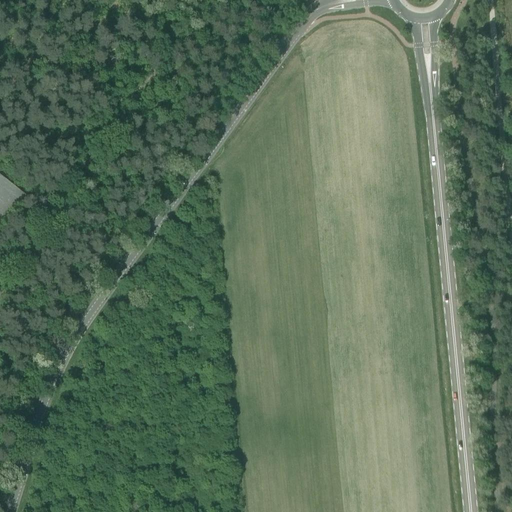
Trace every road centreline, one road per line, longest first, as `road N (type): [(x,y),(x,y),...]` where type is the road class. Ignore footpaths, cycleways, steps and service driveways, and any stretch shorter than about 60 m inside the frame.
road 1 (tertiary): [(8,511),(67,347),(300,26),(337,3)]
road 2 (secondary): [(470,511),(429,78)]
road 3 (track): [(511,237),(490,0)]
